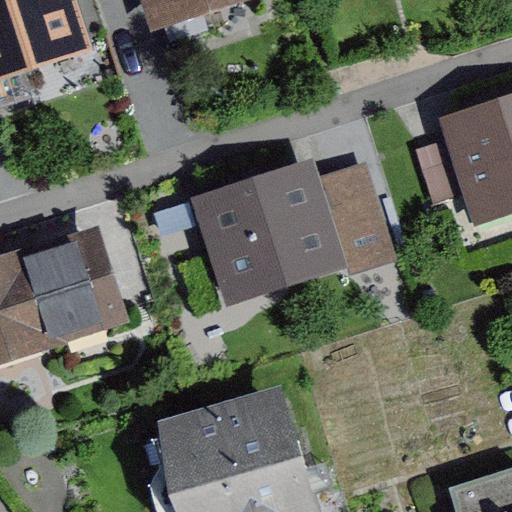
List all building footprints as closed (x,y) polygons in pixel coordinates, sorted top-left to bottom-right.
[(0,0),(0,81),(24,74),(21,63),(77,45),(62,0),(0,0)] [(215,0),(153,0),(160,19),(215,0)] [(511,201),(511,106),(452,126),(481,212),(511,201)] [(463,188),(449,145),(419,155),(434,198),(463,188)] [(332,260),(304,175),(208,206),(235,291),(332,260)] [(0,352),(115,317),(94,245),(0,273),(0,352)] [(157,511),(306,511),(295,471),(305,468),(298,443),(287,446),(276,407),(187,433),(194,458),(160,467),(150,487),(157,511)] [(511,511),(511,469),(450,489),(456,511),(511,511)]
